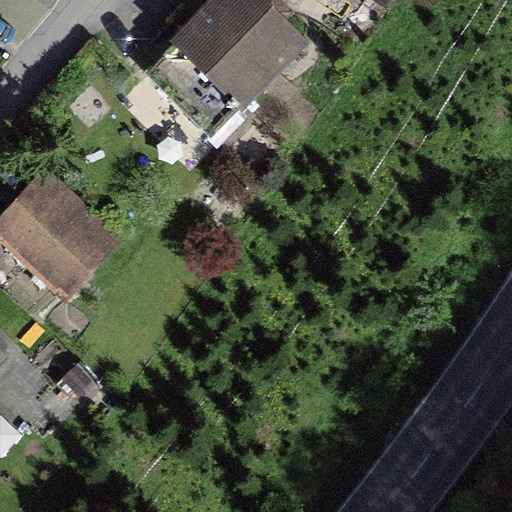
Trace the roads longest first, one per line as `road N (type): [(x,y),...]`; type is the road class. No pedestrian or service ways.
road 1 (primary): [(511,338),(378,511)]
road 2 (residential): [(82,0),(0,109)]
